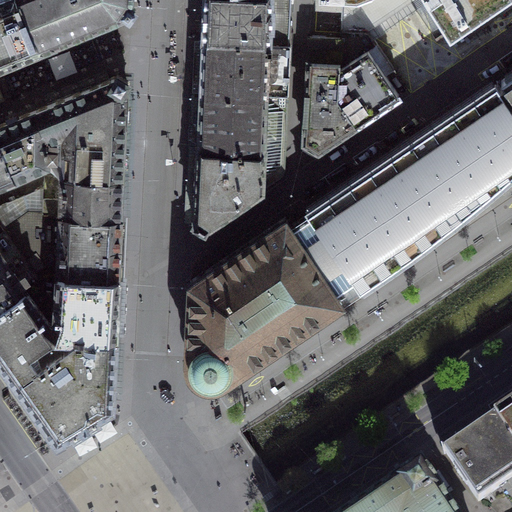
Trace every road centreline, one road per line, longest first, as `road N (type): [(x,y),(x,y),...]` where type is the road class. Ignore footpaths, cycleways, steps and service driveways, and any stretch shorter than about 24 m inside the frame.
road 1 (unclassified): [(295,511),(511,365)]
road 2 (residential): [(511,49),(292,188)]
road 3 (residential): [(292,188),(301,0)]
road 4 (residential): [(169,435),(148,401),(155,277)]
road 5 (residential): [(292,188),(155,277)]
road 6 (residential): [(169,435),(58,508)]
